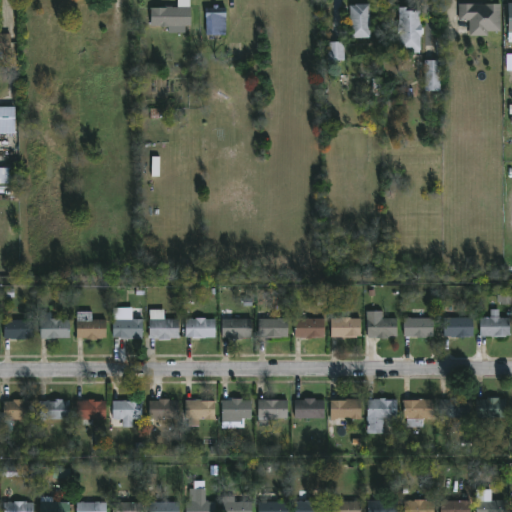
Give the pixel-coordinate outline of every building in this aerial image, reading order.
[(191,0),(191,7),(193,7),(193,26),(187,26),(187,32),(170,32),(170,26),(153,26),(153,8),(164,8),(164,6),(179,7),(179,0),(191,0)] [(372,37),(352,38),(351,4),(371,4),(372,37)] [(503,4),(503,31),(489,31),(489,36),(471,36),(471,20),(460,20),(460,4),(503,4)] [(220,5),(220,8),(227,8),(227,35),(207,35),(207,8),(215,8),(215,5),(220,5)] [(414,7),(414,10),(422,10),(422,24),(424,24),(424,36),(422,36),(422,53),(401,53),(401,7),(414,7)] [(0,34),(11,34),(11,52),(4,52),(4,60),(0,60),(0,34)] [(347,60),(329,60),(328,42),(346,41),(347,60)] [(442,91),(427,91),(426,60),(442,60),(442,91)] [(17,134),(0,134),(0,107),(17,107),(17,134)] [(14,184),(0,184),(0,168),(14,168),(14,184)] [(511,304),(511,293),(497,293),(497,304),(511,304)] [(228,307),(228,312),(233,312),(233,319),(254,318),(254,338),(244,338),(244,339),(223,338),(223,307),(228,307)] [(166,310),(166,320),(181,320),(181,339),(160,341),(160,338),(151,338),(151,310),(166,310)] [(500,310),(501,317),(502,318),(511,318),(511,337),(482,337),(482,318),(492,318),(492,310),(500,310)] [(52,312),(53,319),(71,320),(71,339),(42,339),(42,313),(52,312)] [(94,312),(94,320),(108,320),(108,338),(100,339),(100,341),(88,341),(88,338),(78,339),(78,312),(94,312)] [(384,312),(384,319),(399,319),(399,338),(390,338),(390,339),(368,338),(368,312),(384,312)] [(208,318),(208,320),(218,320),(218,338),(187,339),(187,319),(208,318)] [(304,318),(326,319),(326,338),(297,338),(297,319),(304,318)] [(353,318),(363,319),(362,337),(333,337),(333,319),(353,318)] [(413,318),(436,319),(436,337),(418,338),(418,337),(405,337),(406,319),(413,318)] [(452,318),(475,318),(475,336),(472,336),(471,339),(446,337),(446,318),(452,318)] [(12,319),(34,320),(34,339),(5,339),(5,320),(12,319)] [(122,319),(145,320),(144,339),(115,337),(115,320),(122,319)] [(283,338),(260,338),(260,319),(291,319),(291,338),(283,338)] [(462,398),(462,400),(471,400),(471,419),(442,418),(442,400),(462,398)] [(508,400),(508,418),(477,417),(477,400),(488,400),(488,398),(508,400)] [(244,399),(244,401),(253,401),(253,420),(242,420),(242,428),(225,427),(224,401),(244,399)] [(317,399),(317,401),(327,401),(327,418),(296,418),(296,400),(317,399)] [(390,399),(390,400),(400,400),(399,419),(395,419),(394,433),(386,433),(385,434),(368,434),(369,400),(390,399)] [(425,399),(435,400),(435,418),(426,418),(426,420),(405,419),(406,401),(425,399)] [(35,402),(35,420),(4,420),(5,402),(14,402),(14,400),(35,402)] [(64,400),(64,402),(71,402),(71,420),(41,420),(41,402),(64,400)] [(99,400),(98,401),(108,401),(107,420),(77,419),(78,402),(99,400)] [(172,400),(172,401),(182,401),(182,420),(150,420),(151,401),(172,400)] [(204,400),(204,402),(218,402),(217,421),(207,420),(207,419),(187,420),(187,401),(204,400)] [(290,400),(290,419),(269,421),(269,427),(259,427),(260,400),(290,400)] [(363,400),(363,420),(352,420),(352,418),(348,418),(348,426),(340,426),(340,418),(333,418),(333,400),(363,400)] [(129,401),(145,402),(144,420),(134,420),(134,421),(114,420),(114,401),(129,401)] [(2,477),(18,477),(19,467),(3,466),(2,477)] [(70,468),(52,468),(52,479),(70,479),(70,468)] [(207,487),(207,500),(217,501),(217,511),(186,511),(186,502),(191,502),(190,488),(207,487)] [(278,492),(279,501),(291,501),(291,511),(260,511),(260,492),(278,492)] [(363,501),(363,511),(333,511),(334,500),(339,500),(339,494),(349,495),(349,500),(363,501)] [(71,502),(71,511),(41,511),(42,496),(54,496),(54,501),(71,502)] [(236,496),(236,501),(253,501),(253,511),(224,511),(224,496),(236,496)] [(317,499),(317,501),(326,501),(326,511),(296,511),(296,501),(317,499)] [(376,499),(376,501),(400,500),(400,511),(370,511),(370,500),(376,499)] [(427,499),(427,500),(436,500),(436,511),(406,511),(406,500),(427,499)] [(509,499),(509,511),(479,511),(479,499),(509,499)] [(101,500),(101,502),(108,502),(108,511),(78,511),(78,502),(101,500)] [(473,511),(443,511),(443,500),(473,500),(473,511)] [(28,501),(35,502),(35,511),(5,511),(5,502),(9,502),(9,501),(12,501),(12,502),(16,502),(16,501),(28,501)] [(121,501),(145,502),(144,511),(114,511),(114,501),(121,501)] [(181,501),(181,511),(151,511),(151,501),(181,501)]
